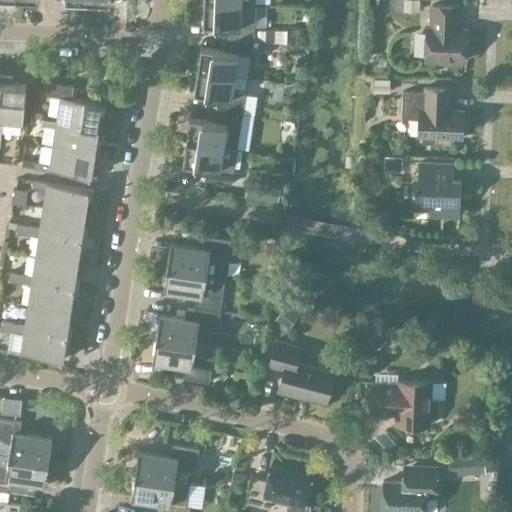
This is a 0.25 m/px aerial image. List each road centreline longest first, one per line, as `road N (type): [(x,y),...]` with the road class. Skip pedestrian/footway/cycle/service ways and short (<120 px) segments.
road 1 (residential): [(105,388),(158,43)]
road 2 (residential): [(105,388),(353,444),(350,511)]
road 3 (residential): [(0,33),(158,43)]
road 4 (residential): [(85,511),(105,388)]
